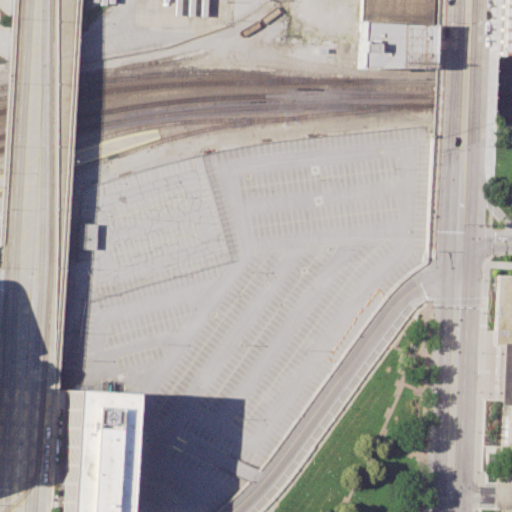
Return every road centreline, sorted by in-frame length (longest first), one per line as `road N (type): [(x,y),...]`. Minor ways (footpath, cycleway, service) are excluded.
road 1 (secondary): [(27,212),(8,511)]
road 2 (secondary): [(458,251),(449,511)]
road 3 (secondary): [(37,0),(27,212)]
road 4 (secondary): [(466,0),(462,133)]
